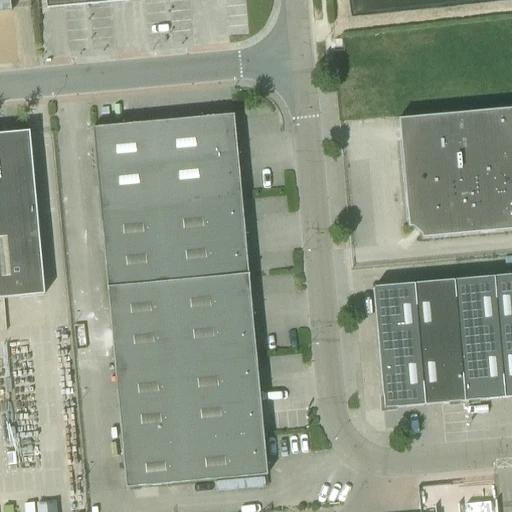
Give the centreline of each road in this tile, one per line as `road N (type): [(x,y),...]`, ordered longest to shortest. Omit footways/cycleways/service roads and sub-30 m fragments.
road 1 (residential): [(298,58),(330,412),(343,443),(387,462),(511,451)]
road 2 (residential): [(0,86),(298,58)]
